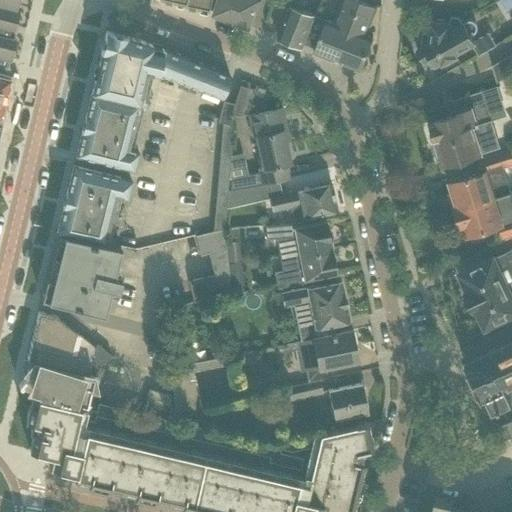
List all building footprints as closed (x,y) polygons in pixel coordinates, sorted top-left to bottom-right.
[(10,35),(16,13),(18,4),(14,3),(3,0),(0,0),(0,55),(9,58),(14,36),(10,35)] [(180,0),(186,1),(185,4),(211,10),(212,0),(180,0)] [(218,0),(213,13),(248,27),(258,0),(218,0)] [(291,0),(284,19),(277,37),(302,47),(315,14),(302,9),(305,0),(291,0)] [(358,0),(342,0),(334,22),(326,19),(313,52),(337,61),(360,1),(358,0)] [(366,35),(376,7),(366,3),(366,0),(358,0),(360,1),(337,61),(360,70),(373,37),(366,35)] [(474,43),(470,36),(476,32),(477,32),(478,31),(478,30),(478,28),(478,26),(478,25),(477,24),(476,22),(474,21),(473,20),(471,19),(469,19),(467,19),(463,22),(459,16),(450,15),(449,22),(446,22),(445,21),(436,20),(435,21),(431,21),(430,32),(422,32),(421,47),(418,49),(425,62),(426,61),(432,58),(435,64),(431,66),(432,67),(442,62),(443,63),(455,55),(455,54),(474,43)] [(150,48),(151,43),(138,38),(105,30),(100,51),(147,62),(150,48)] [(175,79),(184,56),(160,47),(160,51),(154,72),(156,72),(175,79)] [(154,72),(160,51),(150,48),(147,62),(145,69),(154,72)] [(142,82),(145,69),(147,62),(100,51),(95,70),(142,82)] [(198,88),(207,65),(184,56),(175,79),(198,88)] [(220,96),(229,74),(207,65),(198,88),(220,96)] [(132,123),(142,82),(95,70),(85,112),(132,123)] [(481,93),(480,91),(452,100),(456,113),(430,121),(437,142),(435,142),(442,166),(455,162),(455,160),(462,158),(479,152),(480,154),(498,148),(481,93)] [(228,124),(232,111),(233,103),(222,100),(217,121),(222,123),(212,231),(224,228),(226,206),(227,191),(232,126),(228,124)] [(289,162),(282,131),(286,130),(281,108),(248,116),(253,136),(257,152),(254,153),(259,172),(230,177),(230,189),(245,187),(245,188),(277,182),(277,181),(288,179),(285,163),(289,162)] [(127,144),(132,123),(85,112),(80,132),(127,144)] [(126,147),(127,144),(80,132),(75,153),(133,168),(137,150),(126,147)] [(482,172),(468,176),(449,182),(453,193),(450,194),(455,210),(510,192),(502,167),(511,163),(511,160),(509,151),(478,160),(482,172)] [(130,178),(72,164),(67,186),(113,198),(114,194),(126,196),(130,178)] [(280,193),(277,182),(245,188),(248,202),(269,197),(272,211),(290,207),(293,218),(303,216),(303,217),(337,209),(330,182),(280,193)] [(108,220),(113,198),(67,186),(61,209),(108,220)] [(227,191),(226,206),(243,203),(241,188),(227,191)] [(511,191),(510,192),(455,210),(460,226),(463,225),(466,235),(499,225),(504,239),(511,236),(511,191)] [(102,242),(108,220),(61,209),(56,230),(102,242)] [(325,219),(305,223),(303,224),(303,222),(264,225),(265,238),(294,236),(297,252),(330,245),(325,219)] [(230,294),(224,228),(212,231),(195,235),(199,255),(212,251),(218,275),(206,278),(205,276),(188,280),(193,301),(230,294)] [(115,294),(119,276),(112,275),(119,246),(102,242),(56,230),(40,297),(103,313),(108,293),(115,294)] [(241,261),(239,241),(226,241),(227,261),(241,261)] [(336,272),(330,245),(297,252),(300,267),(273,272),(276,284),(336,272)] [(493,258),(478,265),(460,273),(468,291),(463,293),(468,302),(511,281),(511,250),(493,259),(493,258)] [(228,264),(231,284),(243,282),(240,262),(228,264)] [(340,279),(320,283),(280,292),(283,304),(283,306),(293,304),(300,339),(316,335),(337,333),(335,323),(348,320),(340,279)] [(511,281),(468,302),(472,312),(477,310),(485,327),(511,314),(511,281)] [(280,292),(271,294),(274,305),(283,304),(280,292)] [(97,344),(95,347),(57,316),(38,312),(30,345),(31,346),(29,355),(27,354),(26,358),(33,360),(30,372),(28,372),(29,369),(27,369),(27,370),(26,372),(25,374),(24,376),(18,384),(18,385),(18,386),(19,387),(20,387),(21,386),(30,389),(33,389),(32,396),(80,407),(80,405),(85,406),(86,402),(88,403),(88,402),(86,401),(89,387),(85,386),(91,366),(98,362),(99,364),(110,357),(111,357),(112,356),(97,344)] [(350,330),(337,333),(316,335),(300,339),(281,343),(283,352),(294,350),(300,349),(305,370),(356,360),(350,330)] [(511,340),(464,363),(482,399),(485,397),(492,412),(511,402),(511,340)] [(202,406),(194,370),(192,362),(172,366),(173,412),(202,406)] [(322,392),(319,380),(284,387),(286,400),(322,392)] [(361,383),(341,387),(327,390),(332,417),(333,417),(335,423),(351,420),(350,414),(366,410),(361,383)] [(168,393),(149,389),(146,400),(170,407),(171,405),(170,395),(168,393)] [(191,507),(202,458),(84,430),(80,451),(70,448),(79,408),(80,407),(32,396),(31,395),(25,421),(35,423),(28,450),(51,455),(48,466),(75,473),(73,479),(191,507)] [(167,420),(170,407),(146,400),(143,414),(167,420)] [(270,444),(167,420),(143,414),(98,401),(95,411),(89,409),(87,420),(94,421),(95,415),(269,457),(268,462),(299,469),(302,458),(279,452),(280,448),(292,451),(315,446),(318,433),(270,444)] [(297,481),(202,458),(191,507),(211,511),(351,511),(363,463),(359,462),(362,450),(372,447),(366,422),(318,433),(315,446),(314,452),(303,500),(293,497),(297,481)] [(511,436),(506,423),(495,428),(501,441),(511,436)] [(436,495),(434,505),(451,509),(453,499),(436,495)]
